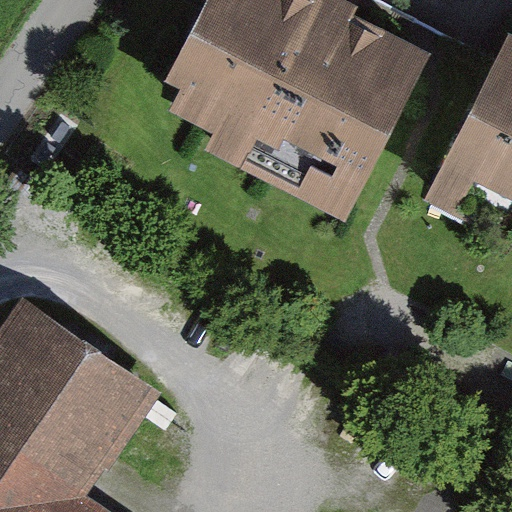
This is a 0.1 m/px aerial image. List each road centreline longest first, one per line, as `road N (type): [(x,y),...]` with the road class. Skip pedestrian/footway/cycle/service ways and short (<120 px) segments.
road 1 (track): [(451,511),(26,246),(0,284)]
road 2 (residential): [(0,106),(79,0)]
